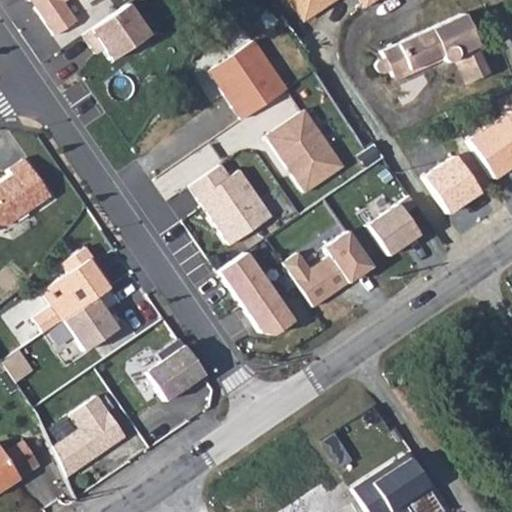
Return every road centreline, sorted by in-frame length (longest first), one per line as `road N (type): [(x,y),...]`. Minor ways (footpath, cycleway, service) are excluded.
road 1 (residential): [(29,83),(260,415)]
road 2 (residential): [(470,511),(353,351)]
road 3 (tertiary): [(353,351),(511,243)]
road 4 (tertiary): [(122,511),(260,415)]
